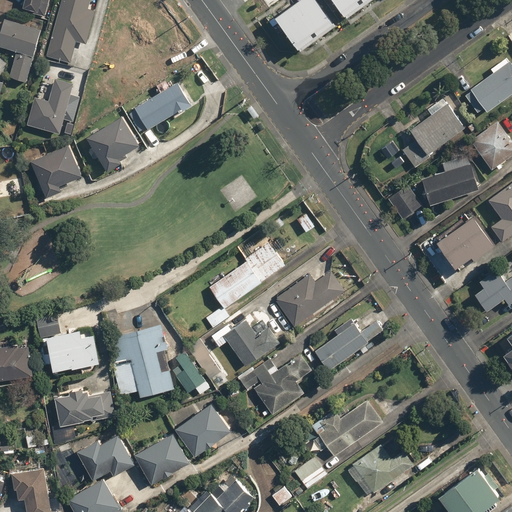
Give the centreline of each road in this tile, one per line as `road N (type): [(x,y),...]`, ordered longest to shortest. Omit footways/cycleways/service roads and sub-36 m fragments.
road 1 (tertiary): [(305,145),(511,433)]
road 2 (unknown): [(65,319),(180,271),(325,172)]
road 3 (residential): [(511,0),(305,145)]
road 4 (residential): [(278,108),(432,0)]
road 5 (tertiary): [(198,0),(278,108)]
